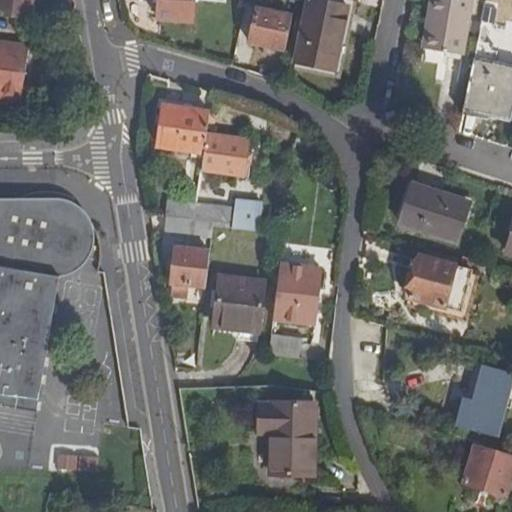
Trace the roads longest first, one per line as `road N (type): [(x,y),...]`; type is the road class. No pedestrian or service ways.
road 1 (residential): [(356,144),(363,174),(347,253),(339,403),(386,511)]
road 2 (residential): [(118,151),(178,511)]
road 3 (residential): [(105,58),(268,91),(356,144)]
road 4 (residential): [(511,166),(368,119)]
road 5 (residential): [(395,0),(368,119)]
